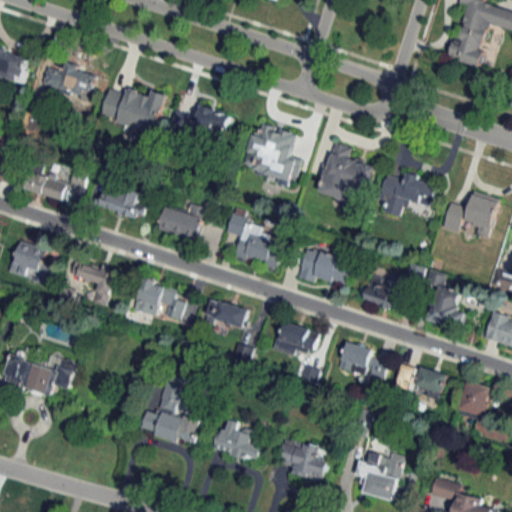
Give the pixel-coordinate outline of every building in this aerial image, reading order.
[(480,66),(492,24),(511,29),(511,10),(487,3),(487,0),(461,0),(461,5),(466,6),(452,58),(480,66)] [(0,78),(27,84),(33,55),(0,48),(0,78)] [(49,66),(43,87),(92,100),(100,72),(67,64),(66,70),(49,66)] [(159,133),(170,94),(153,90),(152,95),(130,89),(128,93),(111,88),(103,117),(159,133)] [(231,113),(202,106),(199,118),(180,113),(175,133),(224,144),(231,113)] [(256,130),(245,167),(278,177),(276,184),(295,189),(303,159),(292,156),(299,133),(266,123),(263,132),(256,130)] [(319,191),(355,203),(362,182),(372,185),(378,166),(351,157),(354,147),(336,141),(319,191)] [(22,155),(0,149),(0,177),(15,181),(22,155)] [(86,168),(74,169),(76,186),(88,185),(86,168)] [(71,183),(29,172),(25,190),(67,200),(71,183)] [(389,174),(378,209),(404,217),(409,200),(432,207),(440,183),(407,172),(405,179),(389,174)] [(141,221),(149,196),(111,184),(103,209),(141,221)] [(491,238),(501,200),(474,192),(470,207),(452,202),(445,227),(462,232),(465,222),(478,226),(475,234),(491,238)] [(161,230),(200,240),(208,208),(192,204),(190,212),(168,206),(161,230)] [(250,212),(236,208),(229,232),(243,236),(238,255),(271,263),(278,239),(262,235),(265,226),(248,222),(250,212)] [(53,287),(59,266),(48,263),(52,249),(21,240),(11,272),(34,279),(34,281),(53,287)] [(302,275),(347,286),(354,260),(309,248),(302,275)] [(111,306),(117,272),(82,265),(79,279),(100,283),(96,303),(111,306)] [(409,285),(374,274),(366,300),(401,311),(409,285)] [(166,316),(182,320),(187,302),(178,299),(180,289),(145,280),(137,309),(158,315),(160,306),(168,308),(166,316)] [(462,291),(439,285),(431,321),(463,329),(467,312),(458,310),(462,291)] [(208,318),(245,329),(250,309),(213,298),(208,318)] [(321,331),(285,322),(278,349),(313,358),(321,331)] [(375,349),(349,341),(341,367),(385,380),(390,362),(373,357),(375,349)] [(249,359),(254,351),(243,346),(239,353),(249,359)] [(73,389),(78,366),(11,352),(5,386),(57,396),(59,386),(73,389)] [(448,374),(422,367),(420,375),(400,370),(396,386),(441,398),(448,374)] [(178,413),(188,380),(170,375),(160,412),(150,409),(144,431),(197,446),(204,421),(178,413)] [(460,410),(481,416),(476,432),(506,441),(509,430),(485,423),(489,408),(508,413),(511,399),(511,392),(469,380),(460,410)] [(375,413),(365,409),(356,433),(367,437),(375,413)] [(216,450),(260,462),(265,443),(255,440),(257,431),(242,427),(243,422),(225,417),(216,450)] [(281,463),(328,473),(334,449),(287,438),(281,463)] [(397,500),(406,455),(393,453),(392,457),(372,453),(371,461),(362,459),(358,476),(367,478),(364,493),(397,500)] [(454,511),(499,511),(500,509),(483,506),(484,497),(461,494),(462,482),(437,478),(434,496),(457,500),(454,511)]
